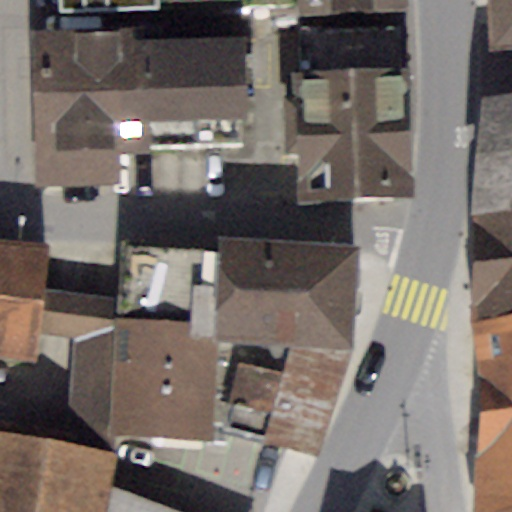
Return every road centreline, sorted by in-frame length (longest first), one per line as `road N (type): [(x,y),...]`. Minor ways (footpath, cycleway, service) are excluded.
road 1 (residential): [(11,222),(436,239)]
road 2 (primary): [(447,0),(451,61),(436,239)]
road 3 (residential): [(11,222),(4,0)]
road 4 (primary): [(408,340),(335,511)]
road 5 (residential): [(436,511),(408,340)]
